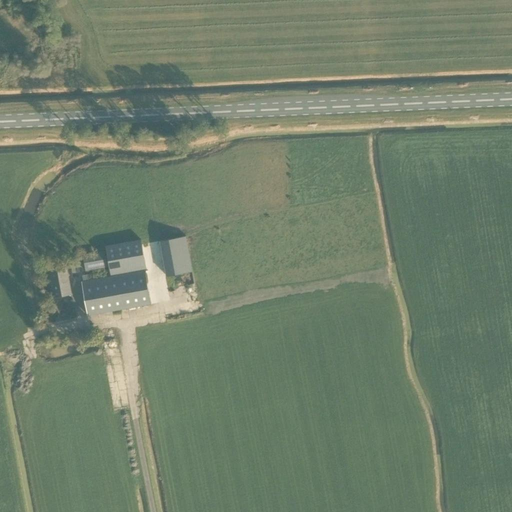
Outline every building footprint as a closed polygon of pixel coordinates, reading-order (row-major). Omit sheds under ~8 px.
[(164,239),(169,274),(196,270),(190,235),(164,239)] [(146,269),(142,244),(141,240),(106,246),(106,250),(111,275),(146,269)] [(105,250),(83,254),(86,270),(108,266),(105,250)] [(48,272),(53,297),(72,293),(67,268),(48,272)] [(150,303),(144,269),(113,275),(82,281),(88,315),(150,303)]
